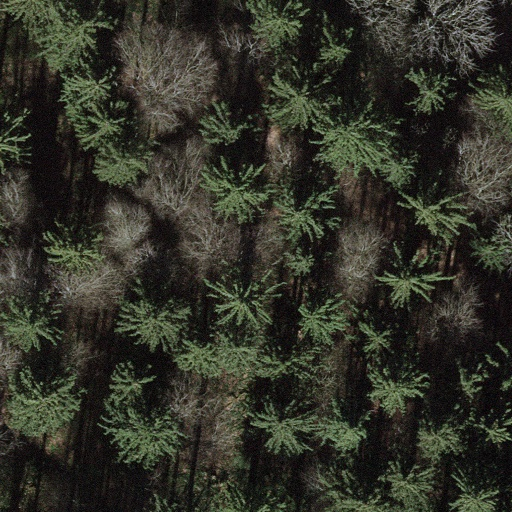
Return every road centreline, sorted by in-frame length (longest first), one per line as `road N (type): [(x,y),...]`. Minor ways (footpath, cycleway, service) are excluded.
road 1 (track): [(0,81),(218,103),(511,295)]
road 2 (track): [(0,414),(96,463),(140,511)]
